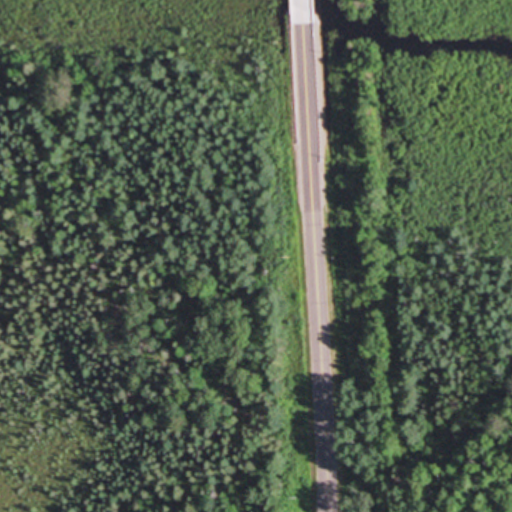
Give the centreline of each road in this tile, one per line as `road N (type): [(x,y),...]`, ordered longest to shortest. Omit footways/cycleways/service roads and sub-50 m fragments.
road 1 (track): [(387,511),(361,0)]
road 2 (tertiary): [(329,511),(303,22)]
